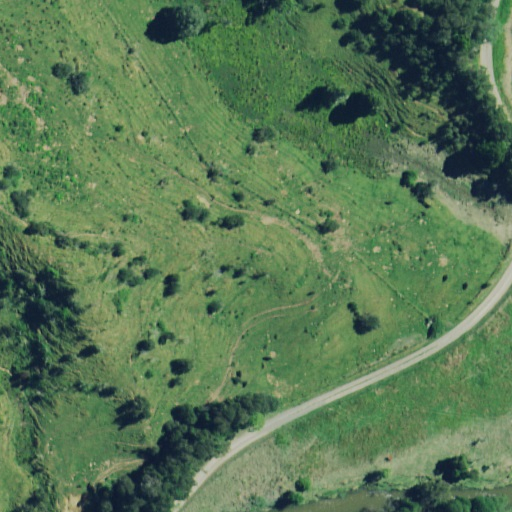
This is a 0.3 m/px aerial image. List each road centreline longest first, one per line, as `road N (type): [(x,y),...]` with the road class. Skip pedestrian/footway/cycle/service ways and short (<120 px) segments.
road 1 (residential): [(173,511),(224,465),(457,324),(511,274)]
road 2 (residential): [(511,117),(486,75),(497,0)]
